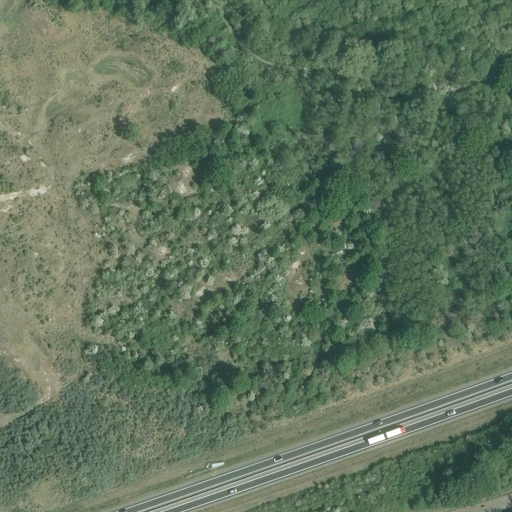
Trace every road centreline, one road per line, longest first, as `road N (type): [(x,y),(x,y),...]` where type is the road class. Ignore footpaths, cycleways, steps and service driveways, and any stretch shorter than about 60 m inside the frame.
road 1 (trunk): [(511,376),(128,511)]
road 2 (trunk): [(171,511),(511,392)]
road 3 (track): [(511,80),(402,90),(338,72),(304,73),(279,66),(203,7),(181,0)]
